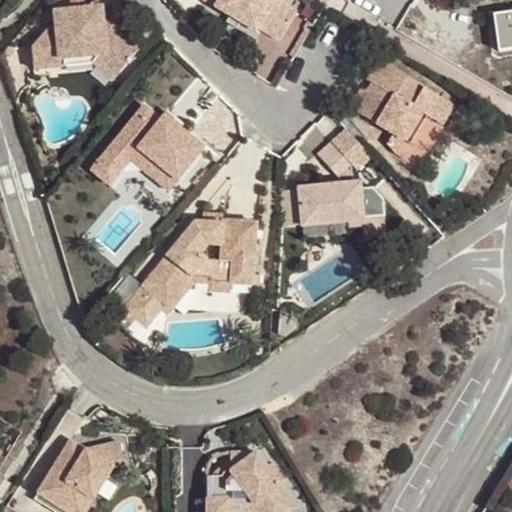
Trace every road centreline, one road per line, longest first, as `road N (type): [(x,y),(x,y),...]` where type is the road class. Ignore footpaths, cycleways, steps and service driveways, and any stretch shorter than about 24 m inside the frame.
road 1 (residential): [(413,282),(270,380),(200,411),(134,408),(84,372),(50,313),(0,145)]
road 2 (residential): [(147,0),(270,116),(306,109),(352,43)]
road 3 (residential): [(511,206),(413,282)]
